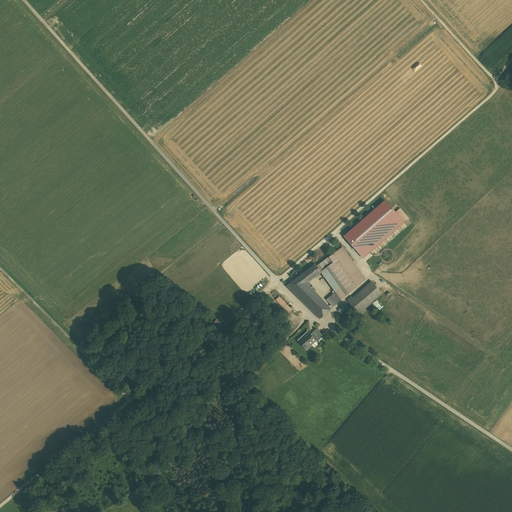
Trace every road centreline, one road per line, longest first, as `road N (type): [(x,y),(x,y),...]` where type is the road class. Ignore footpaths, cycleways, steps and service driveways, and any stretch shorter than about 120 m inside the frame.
road 1 (track): [(23,0),(277,281)]
road 2 (track): [(0,504),(277,281)]
road 3 (track): [(277,281),(500,85)]
road 4 (unclassified): [(277,281),(321,323),(511,450)]
road 5 (track): [(0,268),(130,400)]
